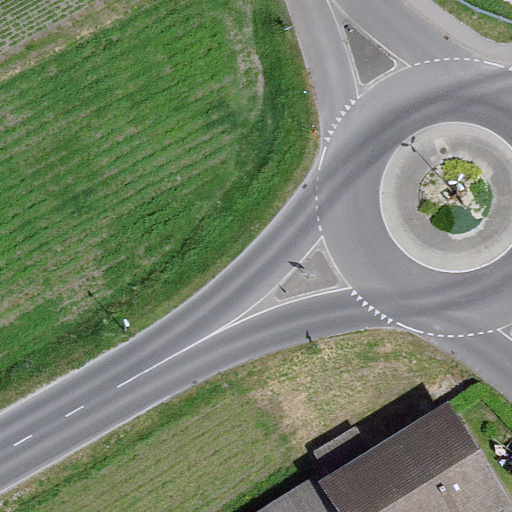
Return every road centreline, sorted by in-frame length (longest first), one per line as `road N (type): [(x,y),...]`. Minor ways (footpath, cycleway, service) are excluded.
road 1 (unclassified): [(361,249),(0,452)]
road 2 (unclassified): [(361,249),(411,294),(479,300),(510,287)]
road 3 (unclassified): [(399,104),(355,153),(349,219),(361,249)]
road 4 (unclassified): [(399,104),(335,0)]
